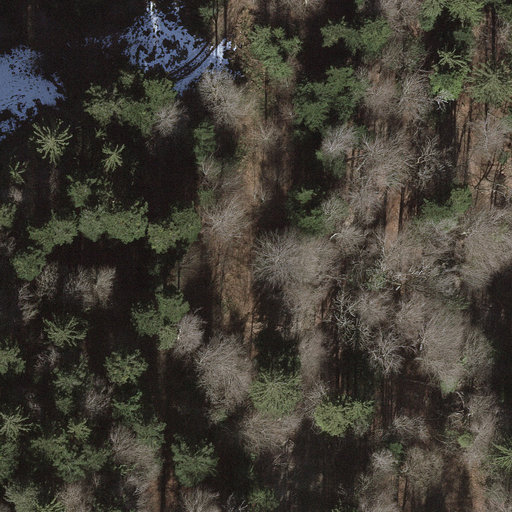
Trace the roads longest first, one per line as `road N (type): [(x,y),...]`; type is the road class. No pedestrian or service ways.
road 1 (track): [(400,0),(407,167),(376,320),(413,511)]
road 2 (track): [(0,183),(84,191),(113,206),(131,243),(159,365),(177,511)]
road 3 (track): [(0,173),(107,102),(164,87),(204,56),(234,0)]
